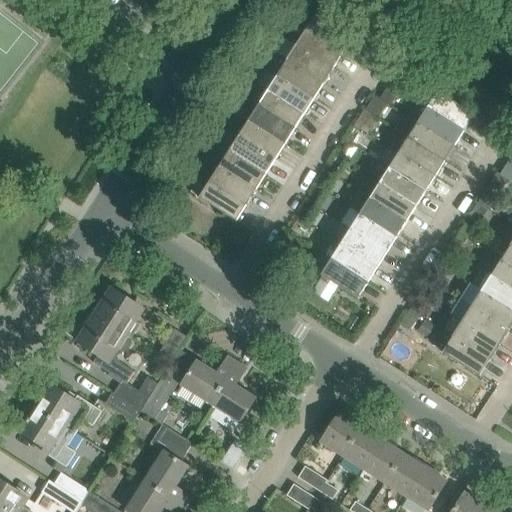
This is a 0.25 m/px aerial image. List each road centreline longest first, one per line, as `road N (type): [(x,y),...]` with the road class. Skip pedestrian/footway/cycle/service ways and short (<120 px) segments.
road 1 (residential): [(229,290),(379,56)]
road 2 (residential): [(353,369),(501,134)]
road 3 (residential): [(0,365),(99,207)]
road 4 (residential): [(244,511),(338,359)]
road 5 (residential): [(99,207),(183,75)]
road 6 (residential): [(229,290),(99,207)]
road 7 (residential): [(475,445),(353,369)]
road 8 (residential): [(338,359),(229,290)]
